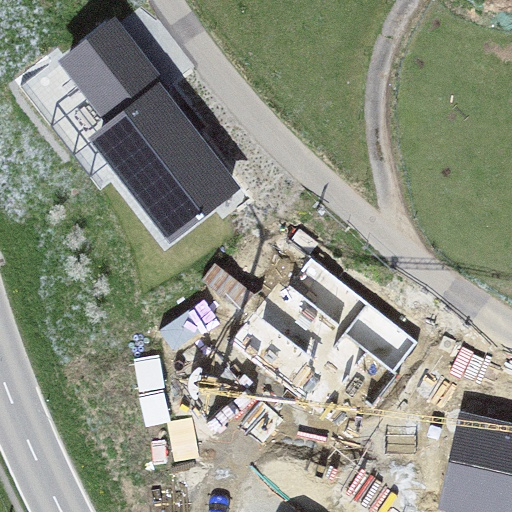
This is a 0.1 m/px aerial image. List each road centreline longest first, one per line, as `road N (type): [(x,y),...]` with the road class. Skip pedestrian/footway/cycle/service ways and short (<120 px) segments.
road 1 (unclassified): [(511,328),(323,184),(215,69),(167,0)]
road 2 (track): [(406,0),(379,44),(363,109),(379,203),(411,258)]
road 3 (tertiary): [(61,511),(0,371)]
